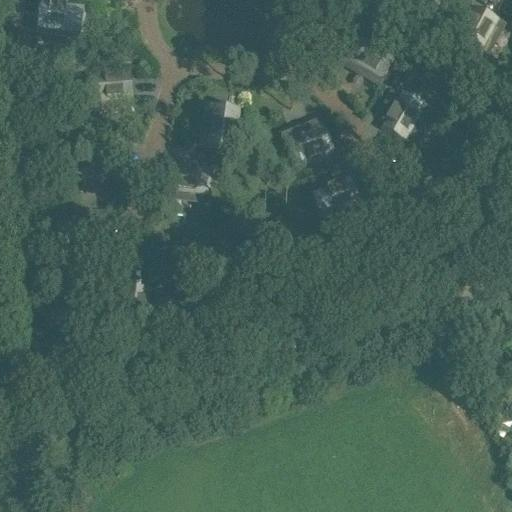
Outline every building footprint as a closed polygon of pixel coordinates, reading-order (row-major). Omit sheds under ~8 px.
[(402,0),(399,11),(413,16),(427,20),(441,24),(441,22),(445,11),(448,0),(402,0)] [(36,36),(36,37),(51,39),(65,41),(79,43),(80,42),(82,27),(84,12),(84,9),(70,7),(55,5),(41,3),(39,18),(37,33),(36,35),(36,36)] [(460,35),(453,48),(472,58),(482,63),(486,65),(493,52),(499,39),(506,26),(491,18),(474,9),(467,22),(460,35)] [(342,68),(341,70),(353,77),(366,84),(379,91),(381,87),(386,77),(391,68),(397,58),(384,52),(372,45),(360,38),(359,38),(355,44),(349,55),(343,66),(342,68)] [(103,76),(88,77),(89,89),(90,101),(91,113),(91,114),(105,113),(120,112),(134,111),(134,107),(134,104),(134,103),(133,88),(132,74),(117,75),(103,76)] [(385,124),(380,131),(394,139),(408,147),(409,148),(412,150),(420,137),(427,125),(434,112),(431,110),(422,105),(412,99),(403,94),(397,104),(391,114),(385,124)] [(201,135),(199,149),(201,150),(202,150),(211,151),(223,153),(235,155),(237,140),(239,126),(241,111),(237,111),(229,110),(217,108),(213,107),(206,106),(205,106),(203,120),(201,135)] [(294,131),(280,137),(282,141),(288,156),(294,171),(311,164),(323,159),(335,154),(329,140),(324,127),(323,124),(321,120),(307,125),(294,131)] [(63,150),(62,150),(63,164),(64,175),(65,186),(65,187),(80,186),(94,184),(109,183),(109,182),(108,171),(107,159),(106,147),(92,148),(78,149),(63,150)] [(166,200),(165,202),(180,204),(194,206),(209,208),(209,207),(211,195),(212,187),(212,186),(212,183),(214,172),(214,171),(199,169),(185,167),(170,165),(169,177),(167,189),(166,200)] [(415,190),(406,194),(410,204),(414,215),(418,226),(419,228),(432,223),(446,218),(459,213),(459,211),(455,200),(450,189),(446,178),(436,182),(426,186),(415,190)] [(312,196),(311,197),(312,201),(315,208),(320,219),(325,231),(338,225),(352,220),(365,214),(365,212),(364,210),(361,203),(356,191),(351,180),(338,186),(324,191),(312,196)] [(71,221),(56,222),(57,234),(58,246),(59,258),(73,257),(88,256),(102,255),(102,254),(102,246),(102,243),(101,231),(100,219),(85,220),(71,221)] [(169,278),(169,281),(184,283),(198,285),(213,287),(213,286),(214,275),(216,263),(218,251),(203,249),(189,247),(174,245),(172,257),(171,268),(171,269),(169,278)] [(112,316),(110,331),(114,331),(122,332),(134,333),(136,334),(146,335),(148,321),(150,306),(151,292),(139,290),(127,289),(120,288),(115,288),(114,302),(112,316)] [(448,404),(439,411),(450,424),(459,417),(448,404)]
